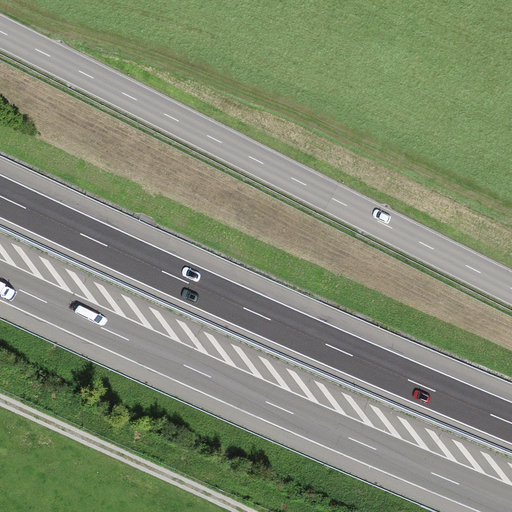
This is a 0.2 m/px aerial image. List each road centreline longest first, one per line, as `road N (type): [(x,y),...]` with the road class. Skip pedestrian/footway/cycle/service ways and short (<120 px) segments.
road 1 (primary): [(0,32),(511,288)]
road 2 (motorway): [(511,422),(0,194)]
road 3 (motorway): [(0,271),(511,496)]
road 4 (track): [(0,398),(247,511)]
